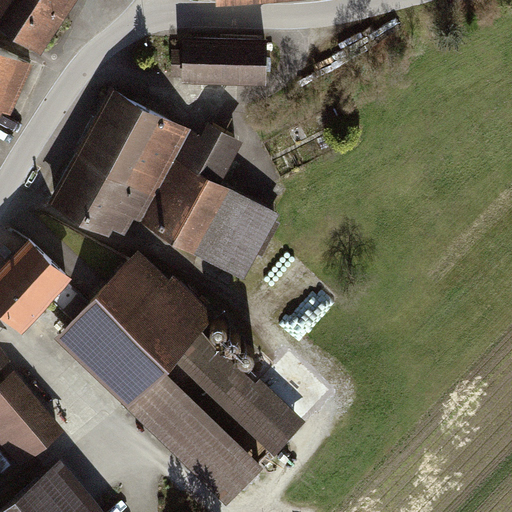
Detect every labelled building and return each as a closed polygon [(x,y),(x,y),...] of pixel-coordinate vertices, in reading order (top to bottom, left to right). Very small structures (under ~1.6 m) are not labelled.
[(83,0),(0,0),(0,16),(52,49),(83,0)] [(189,32),(189,72),(277,73),(278,33),(189,32)] [(0,130),(38,53),(0,34),(0,130)] [(117,83),(88,137),(162,176),(191,122),(117,83)] [(211,109),(150,217),(239,267),(300,159),(211,109)] [(88,137),(59,191),(133,231),(162,176),(88,137)] [(41,226),(0,265),(0,286),(27,314),(79,264),(41,226)] [(217,310),(143,242),(59,333),(238,497),(307,422),(202,326),(217,310)] [(0,331),(0,367),(17,356),(0,331)] [(70,423),(20,366),(0,383),(0,431),(26,461),(70,423)] [(123,511),(71,450),(0,509),(0,511),(123,511)]
